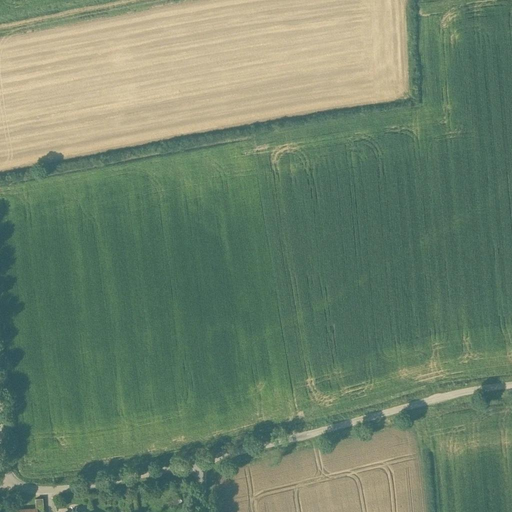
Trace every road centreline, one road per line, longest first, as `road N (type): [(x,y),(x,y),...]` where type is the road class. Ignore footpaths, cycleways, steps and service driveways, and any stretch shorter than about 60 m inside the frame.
road 1 (unclassified): [(201,461),(445,395),(511,385)]
road 2 (unclassified): [(0,403),(10,476),(33,487),(201,461)]
